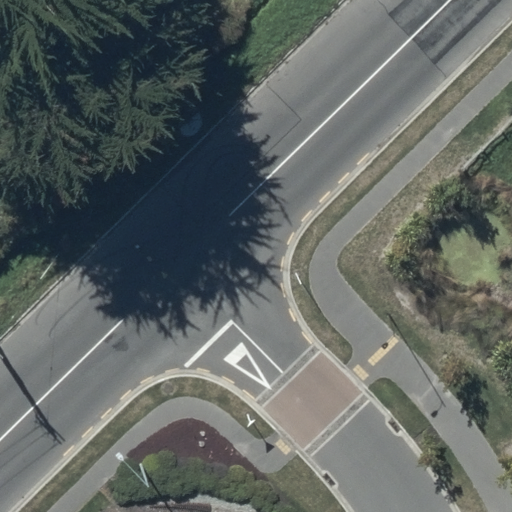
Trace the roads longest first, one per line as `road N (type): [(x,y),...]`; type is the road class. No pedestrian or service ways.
road 1 (tertiary): [(182,263),(451,0)]
road 2 (residential): [(182,263),(332,423),(402,511)]
road 3 (tertiary): [(0,440),(182,263)]
